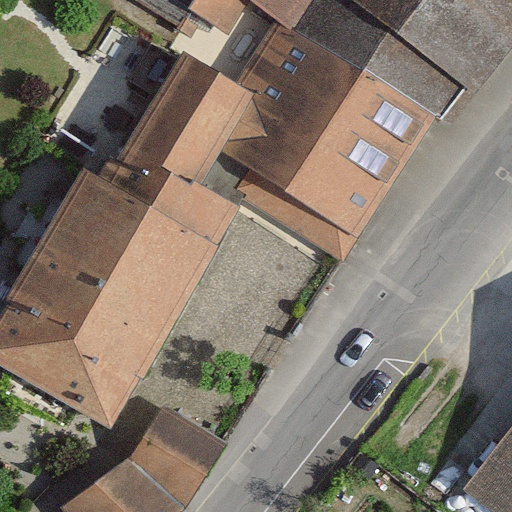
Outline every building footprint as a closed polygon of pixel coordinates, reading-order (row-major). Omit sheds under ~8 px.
[(243,0),(141,0),(179,26),(190,7),(226,29),(243,0)] [(511,0),(248,0),(278,22),(436,114),(453,124),(511,46),(511,0)] [(341,260),(436,114),(278,22),(238,89),(185,57),(118,170),(110,165),(99,183),(214,251),(245,199),(341,260)] [(0,360),(109,425),(214,251),(99,183),(86,175),(0,317),(0,360)] [(67,507),(70,511),(176,511),(184,507),(221,445),(163,409),(129,461),(67,507)] [(511,511),(511,431),(467,490),(496,511),(511,511)]
